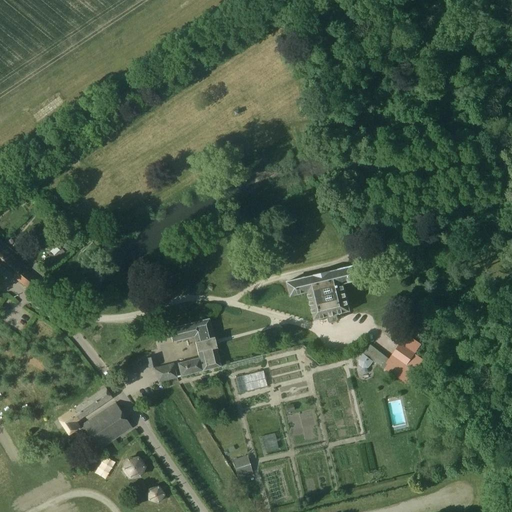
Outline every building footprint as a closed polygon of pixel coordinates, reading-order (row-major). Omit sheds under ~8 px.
[(0,265),(14,277),(22,267),(26,262),(8,247),(0,256),(0,265)] [(338,319),(337,314),(350,311),(343,283),(361,279),(357,265),(288,281),(291,296),(309,292),(315,319),(328,316),(329,320),(330,322),(331,322),(332,322),(337,321),(338,321),(338,320),(338,319)] [(22,267),(14,277),(32,292),(40,282),(22,267)] [(221,366),(209,319),(169,328),(173,342),(194,337),(199,358),(177,363),(181,376),(221,366)] [(387,365),(387,358),(369,346),(363,354),(358,360),(359,365),(363,368),(368,368),(373,361),(385,369),(387,365)] [(146,358),(149,369),(158,367),(155,356),(146,358)] [(159,383),(177,378),(174,363),(154,368),(159,383)] [(69,411),(70,412),(60,419),(69,434),(79,427),(76,422),(113,398),(105,387),(69,411)] [(98,450),(132,428),(116,403),(81,425),(98,450)] [(275,433),(261,436),(264,452),(278,449),(275,433)] [(238,477),(252,473),(247,455),(232,460),(238,477)] [(141,478),(146,466),(139,456),(126,457),(121,469),(128,479),(141,478)] [(148,500),(159,504),(165,494),(158,485),(147,489),(148,500)]
